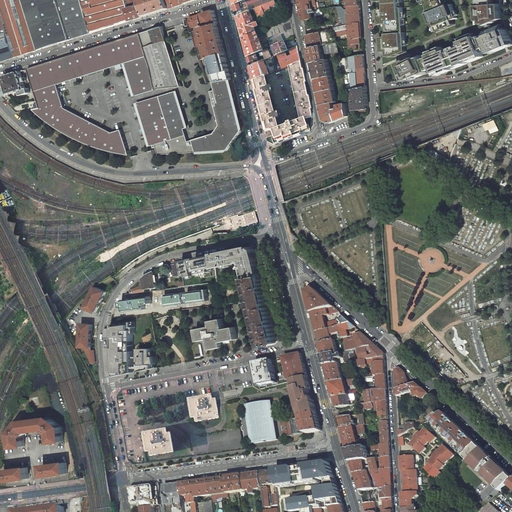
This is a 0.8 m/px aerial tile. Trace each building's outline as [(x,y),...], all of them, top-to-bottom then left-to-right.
[(39,50),(23,0),(0,0),(0,3),(17,57),(25,54),(39,50)] [(91,33),(82,0),(23,0),(39,50),(91,33)] [(132,20),(126,0),(82,0),(91,33),(132,20)] [(146,16),(141,0),(126,0),(132,20),(146,16)] [(141,0),(146,16),(170,8),(168,2),(167,0),(141,0)] [(243,0),(231,5),(233,10),(239,8),(241,14),(248,11),(251,10),(274,0),(273,0),(243,0)] [(274,0),(251,10),(252,12),(255,11),(258,19),(265,16),(264,14),(277,9),(274,0)] [(299,0),(302,12),(311,10),(314,9),(317,9),(317,8),(319,7),(318,2),(316,2),(315,0),(299,0)] [(402,0),(377,0),(378,1),(385,1),(386,8),(378,9),(380,24),(387,24),(388,36),(380,37),(382,52),(387,52),(389,52),(390,57),(395,56),(404,52),(404,47),(406,46),(405,32),(403,32),(402,25),(405,25),(403,7),(401,7),(401,2),(403,2),(402,0)] [(423,0),(425,4),(427,4),(430,10),(428,11),(435,27),(437,27),(439,31),(453,25),(451,21),(453,20),(458,18),(452,4),(445,7),(444,3),(442,0),(423,0)] [(476,0),(478,21),(488,20),(503,19),(501,0),(476,0)] [(0,3),(0,62),(17,57),(0,3)] [(361,5),(341,6),(330,7),(333,20),(335,27),(362,22),(361,5)] [(313,18),(312,13),(315,12),(314,9),(311,10),(302,12),(304,20),(313,18)] [(214,10),(203,14),(207,27),(218,23),(214,10)] [(241,14),(234,17),(238,30),(256,23),(254,17),(251,19),(248,11),(241,14)] [(199,15),(189,18),(191,25),(192,28),(202,25),(199,15)] [(362,22),(335,27),(335,29),(337,36),(350,33),(351,40),(361,37),(363,37),(362,22)] [(203,28),(201,29),(205,45),(222,40),(218,23),(207,27),(203,28)] [(256,23),(238,30),(240,37),(254,31),(253,28),(257,26),(256,23)] [(141,33),(152,68),(156,89),(181,86),(164,30),(163,26),(141,33)] [(500,26),(489,30),(489,32),(486,33),(488,37),(485,38),(484,37),(483,37),(488,47),(489,47),(491,52),(495,50),(496,52),(511,45),(511,42),(507,29),(503,31),(500,26)] [(310,48),(338,42),(337,36),(335,29),(307,35),(310,48)] [(197,30),(193,32),(197,47),(201,46),(197,30)] [(254,31),(240,37),(245,57),(246,57),(255,53),(261,50),(262,50),(260,43),(268,40),(268,39),(267,35),(258,38),(254,31)] [(156,89),(152,68),(141,33),(40,65),(53,106),(50,107),(41,110),(40,108),(33,109),(40,116),(45,120),(51,125),(63,132),(69,136),(78,141),(87,144),(93,147),(104,150),(118,154),(129,156),(128,153),(128,151),(123,132),(113,135),(66,108),(59,88),(58,85),(63,83),(119,65),(126,63),(134,88),(136,95),(156,89)] [(281,34),(268,39),(268,40),(270,46),(283,41),(284,41),(281,34)] [(435,69),(438,75),(452,70),(451,68),(454,66),(455,69),(467,63),(466,61),(469,60),(470,62),(484,57),(481,50),(488,47),(483,37),(483,36),(477,39),(476,36),(472,37),(471,35),(461,39),(463,44),(464,46),(461,48),(460,45),(457,47),(458,49),(454,50),(451,52),(450,49),(447,51),(448,53),(445,54),(444,52),(442,47),(431,51),(433,54),(429,55),(430,58),(424,60),(429,71),(435,69)] [(361,37),(351,40),(350,40),(350,44),(351,44),(351,49),(354,49),(355,52),(357,51),(358,56),(364,54),(364,48),(361,48),(361,43),(361,37)] [(222,40),(205,45),(207,52),(206,52),(206,53),(207,53),(209,58),(219,54),(226,53),(222,40)] [(283,41),(270,46),(274,56),(286,50),(283,41)] [(338,42),(310,48),(313,63),(325,60),(324,52),(325,52),(326,54),(334,53),(335,58),(341,57),(338,42)] [(286,50),(274,56),(272,56),(273,60),(275,66),(276,71),(288,66),(300,61),(297,46),(286,50)] [(262,50),(261,50),(263,55),(262,55),(264,60),(271,57),(267,48),(262,50)] [(230,80),(232,79),(226,53),(219,54),(209,58),(200,60),(206,77),(208,83),(215,82),(230,80)] [(255,53),(246,57),(248,63),(257,59),(255,53)] [(341,59),(346,91),(351,90),(355,89),(367,86),(364,54),(358,56),(341,59)] [(401,63),(397,65),(403,80),(412,79),(424,74),(424,73),(429,71),(424,60),(423,57),(418,59),(417,58),(414,59),(413,57),(401,62),(401,63)] [(325,60),(313,63),(317,79),(332,76),(328,59),(325,60)] [(262,60),(248,67),(251,81),(264,76),(276,71),(275,66),(266,69),(262,60)] [(300,61),(288,66),(290,78),(289,78),(289,81),(291,81),(296,104),(294,104),(295,107),(296,107),(299,120),(303,119),(312,117),(300,61)] [(53,106),(40,65),(28,69),(38,100),(40,108),(41,110),(50,107),(53,106)] [(0,93),(3,96),(10,94),(20,91),(22,95),(30,93),(28,88),(26,89),(24,82),(26,81),(25,77),(22,78),(20,71),(2,77),(3,79),(4,79),(7,87),(5,87),(4,83),(2,82),(0,82),(0,93)] [(264,76),(251,81),(258,107),(265,132),(271,130),(278,128),(275,118),(278,118),(276,110),(274,111),(275,113),(274,113),(268,92),(269,92),(270,94),(272,94),(270,86),(267,87),(264,76)] [(332,76),(317,79),(320,92),(335,89),(332,76)] [(242,130),(237,110),(235,102),(235,100),(230,80),(215,82),(217,90),(214,91),(222,126),(217,134),(191,142),(187,129),(189,128),(177,93),(160,98),(174,141),(158,145),(159,149),(153,151),(154,155),(160,155),(178,154),(207,152),(228,150),(242,130)] [(367,86),(355,89),(356,110),(368,109),(367,86)] [(335,89),(320,92),(322,105),(334,102),(338,102),(335,89)] [(10,94),(3,96),(12,107),(17,112),(23,111),(18,104),(10,94)] [(174,141),(160,98),(139,106),(152,147),(158,145),(174,141)] [(38,100),(18,104),(23,111),(33,109),(40,108),(38,100)] [(322,105),(326,120),(331,123),(338,120),(336,109),(334,102),(322,105)] [(348,103),(339,105),(340,108),(336,109),(338,120),(349,116),(348,103)] [(278,128),(271,130),(273,135),(274,139),(272,140),(274,145),(310,131),(308,126),(306,127),(303,119),(299,120),(289,123),(289,122),(284,124),(285,125),(278,128)] [(487,131),(490,130),(491,134),(500,130),(496,120),(484,125),(487,131)] [(451,161),(433,149),(428,157),(447,169),(451,161)] [(254,212),(238,217),(238,215),(231,217),(235,229),(258,222),(254,212)] [(250,247),(216,254),(217,267),(240,262),(242,260),(244,261),(248,278),(262,277),(255,250),(255,249),(251,247),(250,247)] [(216,254),(196,258),(199,274),(211,272),(210,268),(217,267),(216,254)] [(190,260),(181,262),(182,264),(184,275),(184,277),(193,275),(190,260)] [(182,264),(175,265),(177,276),(184,275),(182,264)] [(148,275),(143,278),(144,284),(145,289),(157,287),(155,271),(148,275)] [(248,278),(254,301),(267,297),(262,277),(248,278)] [(145,292),(134,293),(135,300),(213,290),(212,283),(186,286),(181,287),(145,292)] [(140,286),(131,290),(131,294),(134,293),(145,292),(145,289),(144,284),(140,284),(140,286)] [(107,292),(97,287),(86,307),(96,312),(104,297),(107,292)] [(314,288),(307,292),(313,313),(327,309),(329,308),(334,307),(314,288)] [(267,297),(254,301),(259,323),(273,320),(267,297)] [(213,298),(123,310),(124,317),(145,314),(152,313),(183,310),(214,305),(213,298)] [(327,309),(313,313),(318,332),(329,329),(327,323),(324,313),(327,312),(326,311),(327,310),(327,309)] [(341,320),(327,323),(329,329),(339,326),(340,326),(352,323),(343,315),(339,318),(341,320)] [(212,326),(197,329),(199,341),(209,339),(211,350),(223,347),(222,342),(238,339),(235,327),(225,329),(223,319),(211,321),(212,326)] [(273,320),(259,323),(263,338),(262,339),(261,337),(255,338),(258,348),(274,344),(278,339),(273,320)] [(134,322),(111,324),(109,334),(109,337),(115,338),(116,348),(109,348),(109,351),(111,377),(131,373),(132,365),(134,365),(134,322)] [(352,334),(351,329),(352,329),(356,327),(352,323),(340,326),(341,332),(342,338),(343,338),(352,335),(352,334)] [(93,324),(82,324),(80,347),(84,347),(91,348),(93,324)] [(329,329),(318,332),(321,344),(333,341),(332,338),(333,338),(333,337),(333,335),(333,334),(341,332),(340,326),(339,326),(329,329)] [(354,350),(376,345),(363,333),(357,334),(352,335),(343,338),(347,351),(354,350)] [(333,341),(321,344),(324,356),(337,353),(339,353),(335,340),(333,341)] [(376,345),(354,350),(355,354),(356,361),(374,359),(385,358),(385,354),(376,345)] [(84,347),(90,363),(95,363),(94,350),(91,350),(91,348),(84,347)] [(152,349),(139,348),(139,369),(140,371),(154,368),(154,364),(157,364),(155,356),(152,356),(152,349)] [(337,353),(324,356),(326,366),(341,364),(348,363),(352,362),(356,361),(355,354),(344,356),(343,354),(341,355),(341,356),(338,357),(337,353)] [(308,377),(302,354),(285,357),(286,361),(288,369),(291,382),(294,381),(303,379),(308,377)] [(277,359),(256,364),(260,385),(261,390),(283,385),(277,359)] [(356,361),(352,362),(353,367),(367,365),(367,364),(372,363),(372,362),(374,361),(374,359),(356,361)] [(375,364),(376,376),(378,376),(386,375),(386,363),(375,364)] [(341,364),(326,366),(331,382),(345,380),(349,379),(349,377),(344,378),(341,364)] [(409,382),(406,373),(401,368),(396,369),(397,389),(417,383),(414,380),(411,381),(409,382)] [(386,375),(378,376),(379,390),(387,389),(386,375)] [(295,388),(298,399),(300,398),(301,402),(299,402),(301,409),(303,409),(303,412),(302,413),(303,417),(318,413),(314,401),(312,399),(310,391),(312,389),(308,377),(303,379),(294,381),(295,384),(296,388),(295,388)] [(345,380),(331,382),(334,397),(353,394),(353,390),(349,391),(350,392),(348,392),(347,386),(345,380)] [(417,383),(397,389),(398,396),(414,391),(416,396),(419,395),(423,398),(428,393),(417,383)] [(337,408),(352,406),(362,404),(373,403),(376,402),(388,400),(387,389),(379,390),(360,393),(353,394),(334,397),(337,408)] [(211,394),(187,398),(191,418),(194,417),(195,422),(219,417),(216,398),(212,399),(211,394)] [(388,400),(376,402),(377,406),(379,406),(380,412),(388,411),(388,400)] [(248,415),(250,426),(252,441),(254,441),(254,444),(278,440),(271,401),(248,405),(250,415),(248,415)] [(373,403),(362,404),(364,413),(366,413),(365,409),(373,408),(373,403)] [(352,406),(337,408),(340,418),(351,416),(352,416),(350,407),(352,407),(352,406)] [(443,407),(437,412),(439,415),(445,412),(447,411),(443,407)] [(380,412),(377,412),(378,420),(381,419),(381,421),(382,423),(389,421),(388,411),(380,412)] [(468,455),(479,444),(474,440),(474,441),(471,439),(471,438),(471,437),(470,437),(469,435),(455,421),(454,422),(452,419),(451,419),(450,418),(449,418),(448,416),(449,415),(445,412),(439,415),(431,420),(438,426),(436,429),(444,436),(446,434),(457,444),(455,447),(463,454),(465,452),(468,455)] [(318,413),(303,417),(307,434),(317,432),(322,431),(318,413)] [(364,414),(357,415),(359,424),(357,425),(357,426),(366,425),(367,425),(365,414),(364,414)] [(252,441),(248,415),(241,416),(242,419),(241,419),(241,424),(243,424),(243,427),(242,427),(243,431),(244,431),(246,442),(252,441)] [(351,416),(340,418),(342,428),(354,427),(351,416)] [(50,417),(21,421),(12,433),(14,447),(25,446),(24,436),(25,436),(27,433),(27,432),(47,429),(47,430),(50,432),(51,433),(52,443),(63,441),(61,427),(50,417)] [(301,417),(282,422),(285,437),(305,434),(301,417)] [(389,421),(382,423),(383,445),(390,444),(389,421)] [(406,430),(399,431),(400,437),(415,428),(415,423),(406,423),(406,430)] [(354,427),(342,428),(348,450),(361,448),(361,446),(356,429),(355,427),(354,427)] [(146,431),(142,432),(145,452),(149,451),(150,456),(174,451),(170,432),(167,433),(166,428),(146,431)] [(437,437),(427,428),(422,433),(420,431),(415,437),(417,439),(411,444),(421,454),(427,448),(425,446),(430,441),(432,443),(437,437)] [(383,445),(381,445),(382,457),(391,456),(390,444),(383,445)] [(497,461),(497,462),(494,459),(494,458),(489,453),(489,454),(479,444),(468,455),(467,457),(471,462),(470,463),(489,480),(490,481),(489,481),(494,485),(497,488),(497,487),(502,492),(509,485),(511,481),(511,476),(509,474),(510,474),(502,466),(497,461)] [(455,455),(445,445),(440,451),(439,450),(434,455),(435,456),(430,462),(431,463),(426,468),(433,474),(430,477),(433,479),(435,477),(436,478),(441,472),(440,471),(445,465),(444,465),(449,459),(450,460),(455,455)] [(361,448),(348,450),(352,462),(368,459),(369,459),(367,448),(364,448),(361,448)] [(372,470),(374,477),(384,476),(384,474),(392,473),(391,456),(382,457),(383,470),(379,470),(377,458),(369,459),(371,465),(372,470)] [(419,496),(419,492),(418,470),(415,470),(415,458),(412,456),(401,456),(402,471),(404,471),(405,478),(405,485),(405,493),(403,493),(403,496),(404,508),(414,507),(415,507),(415,500),(419,496)] [(368,459),(352,462),(355,473),(372,470),(371,465),(364,466),(364,464),(369,463),(368,459)] [(66,462),(43,465),(44,476),(68,473),(66,462)] [(332,462),(307,465),(309,481),(310,484),(322,482),(322,480),(327,480),(336,479),(337,478),(332,462)] [(307,465),(296,467),(298,483),(309,481),(307,465)] [(28,467),(4,470),(6,481),(29,478),(28,467)] [(296,467),(276,469),(278,484),(279,484),(280,484),(281,488),(298,485),(298,483),(296,467)] [(275,470),(262,472),(263,485),(269,485),(277,484),(275,470)] [(372,470),(355,473),(361,491),(374,489),(371,478),(375,477),(374,477),(372,470)] [(262,472),(244,475),(246,491),(252,490),(253,495),(257,494),(256,489),(263,488),(263,485),(262,472)] [(374,477),(375,477),(378,488),(381,488),(393,487),(392,473),(384,474),(384,476),(374,477)] [(244,475),(227,477),(229,493),(246,491),(244,475)] [(227,477),(211,479),(213,495),(213,498),(221,497),(222,494),(229,493),(227,477)] [(211,479),(195,481),(196,494),(197,497),(213,495),(211,479)] [(195,481),(181,483),(183,496),(188,495),(196,494),(195,481)] [(165,485),(168,511),(184,511),(183,496),(181,483),(165,485)] [(328,486),(319,487),(320,497),(320,502),(322,501),(329,500),(330,507),(345,505),(339,485),(338,485),(328,486)] [(135,509),(155,506),(153,487),(133,490),(135,509)] [(393,487),(381,488),(383,499),(393,498),(393,487)] [(374,489),(361,491),(365,504),(376,502),(377,502),(383,501),(383,499),(381,488),(378,488),(374,489)] [(196,494),(188,495),(189,503),(192,503),(193,511),(198,511),(197,497),(196,494)] [(314,498),(314,496),(312,497),(296,499),(292,499),(293,511),(294,511),(304,511),(315,509),(316,509),(314,498)] [(320,497),(314,498),(316,509),(322,508),(323,508),(322,501),(320,502),(320,497)] [(383,501),(377,502),(379,511),(383,511),(385,511),(387,511),(394,511),(393,498),(383,499),(383,501)] [(260,499),(250,500),(250,511),(254,511),(262,511),(260,499)] [(214,511),(213,501),(206,502),(207,511),(214,511)] [(377,511),(376,502),(365,504),(367,511),(377,511)] [(500,511),(491,503),(482,511),(500,511)]
